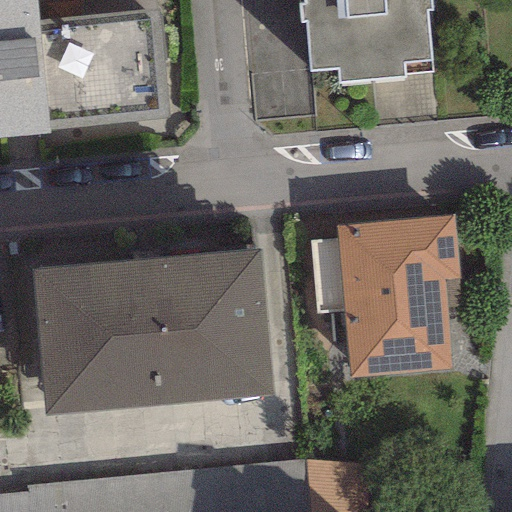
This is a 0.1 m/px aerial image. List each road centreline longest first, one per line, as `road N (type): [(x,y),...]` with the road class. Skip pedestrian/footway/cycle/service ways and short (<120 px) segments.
road 1 (residential): [(255,197),(511,171)]
road 2 (residential): [(0,213),(255,197)]
road 3 (residential): [(229,0),(255,197)]
